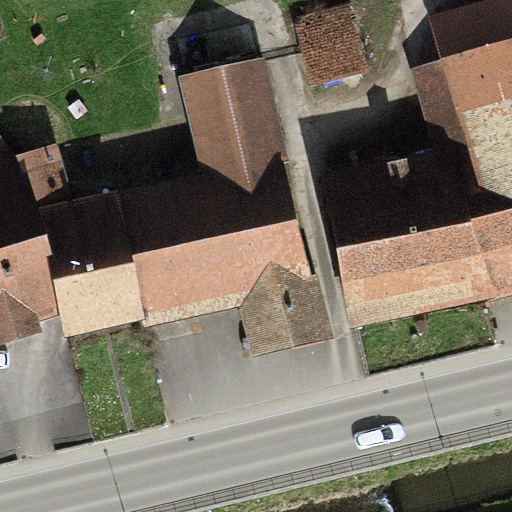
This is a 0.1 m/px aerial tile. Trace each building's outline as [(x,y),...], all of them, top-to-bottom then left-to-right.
[(340,11),(290,24),(307,89),(357,77),(340,11)] [(308,197),(342,332),(511,288),(511,49),(411,76),(434,164),(308,197)] [(199,190),(223,309),(233,363),(307,349),(253,72),(179,86),(199,190)] [(15,226),(59,217),(47,156),(3,165),(15,226)] [(0,165),(0,336),(34,327),(15,226),(3,165),(0,165)] [(15,226),(34,327),(38,344),(223,309),(199,190),(59,217),(15,226)]
